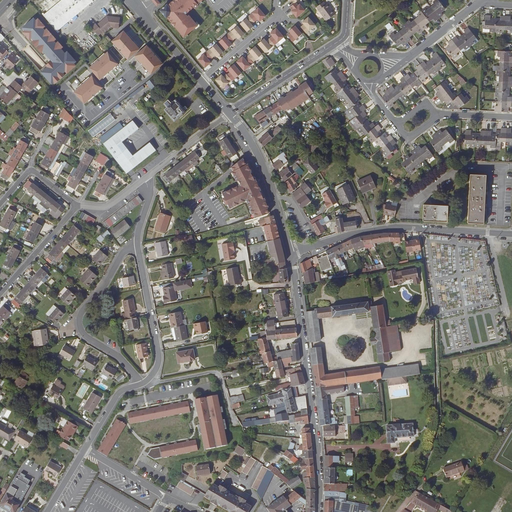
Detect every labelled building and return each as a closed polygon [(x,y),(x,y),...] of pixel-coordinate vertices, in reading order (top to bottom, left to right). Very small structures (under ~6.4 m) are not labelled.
[(73,9),(64,0),(44,0),(40,4),(57,23),(73,9)] [(173,0),(168,5),(165,7),(165,6),(160,10),(163,15),(165,14),(167,16),(166,16),(183,37),(197,26),(188,15),(187,16),(185,14),(201,0),(173,0)] [(431,7),(439,18),(443,15),(441,12),(445,9),(438,0),(436,0),(433,2),(434,5),(431,7)] [(305,10),(297,1),(294,4),(290,7),(292,10),(292,11),(297,17),(305,10)] [(316,7),(326,21),(335,14),(328,3),(326,5),(323,2),(316,7)] [(421,12),(429,21),(433,18),(435,21),(439,18),(431,7),(427,10),(426,8),(421,12)] [(265,16),(258,8),(240,24),(247,32),(253,27),(251,24),(257,19),(259,21),(265,16)] [(415,20),(423,30),(427,27),(425,24),(429,21),(421,12),(417,15),(418,17),(415,20)] [(485,25),(485,29),(483,28),(482,32),(489,32),(489,31),(495,32),(495,19),(490,19),(490,15),(485,15),(485,21),(482,21),(482,25),(483,25),(485,25)] [(495,19),(495,32),(500,32),(500,29),(505,30),(505,16),(500,16),(500,19),(495,19)] [(110,27),(119,28),(120,18),(107,17),(97,25),(94,25),(92,27),(98,35),(102,31),(103,33),(110,27)] [(315,25),(308,17),(302,22),(304,24),(301,27),(306,33),(315,25)] [(76,62),(67,52),(65,54),(61,49),(63,47),(58,42),(56,43),(54,41),(56,39),(47,29),(44,31),(42,28),(45,26),(38,19),(36,21),(33,18),(22,28),(25,30),(22,32),(29,40),(31,38),(33,40),(31,42),(40,53),(42,51),(51,60),(46,65),(47,67),(41,72),(51,83),(53,81),(55,83),(64,75),(62,72),(64,70),(67,73),(75,66),(74,64),(76,62)] [(405,24),(413,34),(417,31),(419,33),(423,30),(415,20),(411,23),(409,21),(405,24)] [(399,32),(407,42),(411,39),(409,37),(413,34),(405,24),(401,27),(403,29),(399,32)] [(219,42),(226,50),(232,45),(230,42),(236,37),(238,39),(244,34),(237,26),(219,42)] [(293,42),(302,34),(295,26),(289,31),(291,33),(288,36),(293,42)] [(476,38),(468,27),(464,31),(466,33),(462,36),(469,46),(474,43),(472,41),(476,38)] [(264,39),(258,44),(265,53),(284,37),(276,28),(270,33),(272,36),(266,42),(264,39)] [(112,42),(127,60),(139,49),(132,42),(128,45),(126,43),(130,39),(123,31),(112,42)] [(407,42),(399,32),(395,35),(394,33),(389,36),(397,46),(401,43),(403,46),(407,42)] [(469,46),(462,36),(458,39),(456,37),(452,40),(460,50),(464,47),(465,49),(469,46)] [(460,50),(452,40),(448,43),(450,46),(446,49),(453,59),(458,55),(456,53),(460,50)] [(217,57),(223,52),(216,44),(198,60),(205,68),(211,63),(209,60),(215,55),(217,57)] [(146,60),(148,63),(143,66),(150,74),(162,64),(147,46),(135,56),(142,64),(146,60)] [(255,46),(249,51),(251,54),(248,56),(248,57),(245,60),(243,57),(237,62),(244,71),(253,63),(253,62),(262,54),(255,46)] [(500,61),(511,61),(511,56),(510,57),(511,52),(498,51),(498,56),(500,57),(500,61)] [(104,69),(106,67),(110,71),(118,64),(108,52),(89,68),(100,80),(107,73),(104,69)] [(430,61),(437,71),(441,68),(440,66),(444,62),(436,52),(431,55),(434,58),(430,61)] [(11,69),(19,60),(15,57),(16,57),(12,53),(3,62),(6,65),(11,69)] [(329,59),(328,57),(322,61),(328,69),(330,67),(326,61),(329,59)] [(326,61),(330,67),(335,63),(331,57),(329,59),(326,61)] [(420,64),(428,75),(432,72),(433,74),(437,71),(430,61),(426,64),(424,61),(420,64)] [(511,66),(511,61),(500,61),(500,66),(497,66),(497,71),(510,72),(510,67),(511,66)] [(234,64),(228,69),(230,72),(227,75),(226,74),(223,77),(221,75),(215,80),(222,88),(231,80),(232,81),(241,73),(234,64)] [(414,73),(421,83),(426,80),(424,78),(428,75),(420,64),(416,68),(418,70),(414,73)] [(338,73),(335,69),(325,77),(329,81),(331,80),(333,83),(344,75),(341,71),(338,73)] [(499,81),(511,81),(511,76),(509,77),(510,72),(497,71),(497,76),(499,77),(499,81)] [(404,77),(412,87),(416,84),(417,86),(421,83),(414,73),(410,76),(408,74),(404,77)] [(344,75),(333,83),(336,87),(334,89),(338,93),(347,85),(344,81),(347,79),(344,75)] [(460,75),(457,78),(462,84),(466,81),(460,75)] [(21,86),(23,87),(29,92),(38,82),(31,76),(26,82),(25,83),(24,83),(21,86)] [(87,87),(85,89),(82,85),(74,92),(84,104),(102,88),(92,76),(84,83),(87,87)] [(158,84),(153,77),(146,82),(151,89),(158,84)] [(398,86),(406,95),(410,92),(408,90),(412,87),(404,77),(400,80),(402,83),(398,86)] [(21,86),(15,80),(9,86),(0,96),(7,104),(23,87),(21,86)] [(293,92),(310,82),(309,80),(299,86),(300,87),(299,88),(293,92)] [(445,81),(437,87),(435,88),(438,92),(436,94),(439,98),(449,90),(446,86),(448,85),(445,81)] [(496,91),(509,92),(509,87),(511,87),(511,81),(499,81),(499,86),(496,86),(496,91)] [(310,82),(293,92),(292,93),(288,95),(287,96),(284,98),(280,100),(287,109),(288,111),(291,109),(292,110),(310,98),(308,96),(313,93),(311,90),(314,88),(310,82)] [(142,85),(129,96),(130,98),(144,88),(142,85)] [(347,85),(338,93),(341,97),(343,95),(346,99),(356,91),(353,87),(350,89),(347,85)] [(388,89),(396,100),(400,97),(401,99),(406,95),(398,86),(394,89),(392,86),(388,89)] [(393,103),(396,100),(388,89),(384,92),(386,95),(382,98),(390,108),(394,104),(393,103)] [(449,90),(439,98),(442,102),(445,100),(448,104),(450,102),(457,96),(454,92),(452,94),(449,90)] [(356,91),(346,99),(349,103),(346,105),(350,109),(357,103),(360,101),(357,97),(359,95),(356,91)] [(498,101),(511,102),(511,97),(508,97),(509,92),(496,91),(496,97),(498,97),(498,101)] [(459,108),(469,100),(466,96),(464,98),(461,94),(457,96),(450,102),(454,106),(456,104),(459,108)] [(287,109),(280,100),(278,102),(283,109),(284,111),(287,109)] [(508,112),(508,107),(511,107),(511,102),(498,101),(498,106),(495,106),(495,111),(508,112)] [(166,110),(175,119),(183,112),(183,111),(184,111),(184,109),(181,107),(180,107),(179,107),(178,107),(175,103),(174,102),(166,110)] [(278,102),(271,106),(275,114),(283,109),(278,102)] [(366,109),(363,105),(360,107),(357,103),(350,109),(347,111),(351,115),(352,113),(355,117),(364,111),(366,109)] [(41,110),(43,111),(40,115),(38,115),(36,118),(37,119),(45,123),(50,115),(49,115),(52,111),(43,106),(41,110)] [(275,114),(271,106),(263,111),(269,118),(275,114)] [(63,109),(59,116),(65,120),(69,113),(63,109)] [(269,118),(263,111),(254,116),(261,124),(263,127),(268,123),(265,120),(269,118)] [(367,121),(364,117),(367,115),(364,111),(355,117),(353,119),(356,123),(354,124),(357,128),(367,121)] [(111,113),(88,131),(93,137),(115,120),(111,113)] [(33,122),(30,126),(31,127),(29,130),(37,135),(39,131),(40,131),(45,123),(37,119),(34,122),(33,122)] [(117,145),(139,128),(133,120),(103,144),(126,173),(156,150),(150,142),(128,159),(124,154),(126,152),(126,151),(125,150),(125,149),(123,149),(122,151),(117,145)] [(367,121),(357,128),(360,133),(362,131),(365,135),(368,133),(376,127),(373,123),(370,125),(367,121)] [(16,122),(11,128),(14,131),(19,125),(16,122)] [(99,137),(104,143),(124,127),(119,122),(99,137)] [(381,129),(378,125),(376,127),(368,133),(371,137),(369,139),(372,143),(374,141),(382,135),(379,131),(381,129)] [(262,144),(263,146),(272,138),(281,129),(278,126),(273,130),(272,129),(259,141),(262,144)] [(496,135),(495,144),(495,147),(495,150),(500,150),(501,141),(505,141),(506,128),(501,128),(501,132),(496,131),(496,135)] [(1,131),(0,129),(0,136),(6,142),(9,138),(5,134),(1,131)] [(436,133),(444,144),(448,141),(449,143),(454,140),(446,130),(442,133),(440,130),(436,133)] [(475,146),(475,134),(471,134),(471,130),(465,130),(465,143),(470,143),(470,146),(475,146)] [(475,134),(475,146),(480,146),(480,144),(485,144),(486,131),(481,131),(480,134),(475,134)] [(486,131),(485,144),(490,144),(490,147),(495,147),(495,144),(496,135),(491,135),(491,131),(486,131)] [(62,144),(66,135),(60,132),(55,140),(62,144)] [(382,147),(393,139),(390,135),(387,137),(384,133),(382,135),(374,141),(378,145),(380,143),(382,147)] [(444,144),(436,133),(432,136),(434,139),(430,142),(437,152),(442,149),(440,147),(444,144)] [(226,138),(223,134),(217,138),(225,150),(231,145),(226,138)] [(23,152),(28,144),(27,143),(30,139),(23,136),(16,148),(23,152)] [(396,143),(393,139),(382,147),(385,151),(383,152),(387,157),(393,152),(396,149),(397,149),(394,145),(396,143)] [(60,153),(65,145),(62,144),(55,140),(51,148),(60,153)] [(312,140),(307,147),(312,151),(317,144),(312,140)] [(448,141),(444,144),(447,148),(454,143),(455,141),(454,140),(449,143),(448,141)] [(196,160),(207,151),(203,145),(195,152),(188,157),(194,165),(195,166),(199,163),(196,160)] [(231,145),(225,150),(221,152),(224,156),(227,154),(232,161),(238,157),(231,145)] [(415,149),(423,160),(427,157),(429,159),(433,156),(426,146),(421,149),(419,146),(415,149)] [(16,148),(14,151),(13,150),(11,150),(8,154),(9,155),(19,160),(23,152),(16,148)] [(55,161),(60,153),(51,148),(46,156),(55,161)] [(410,158),(415,166),(417,168),(421,165),(420,163),(423,160),(415,149),(411,152),(414,155),(410,158)] [(88,165),(93,156),(84,152),(79,160),(82,161),(88,165)] [(104,164),(108,158),(100,153),(95,161),(104,165),(104,164)] [(14,168),(19,160),(9,155),(6,161),(8,163),(7,165),(14,168)] [(412,169),(415,166),(410,158),(407,155),(403,158),(405,161),(401,164),(409,174),(413,171),(412,169)] [(51,170),(56,161),(55,161),(46,156),(41,164),(42,164),(48,168),(51,170)] [(309,156),(302,163),(312,173),(319,167),(309,156)] [(194,165),(188,157),(180,163),(185,169),(187,171),(194,165)] [(233,171),(245,162),(242,158),(234,164),(229,168),(229,169),(231,168),(233,171)] [(280,159),(272,165),(276,170),(283,165),(283,164),(281,161),(280,159)] [(84,173),(88,165),(82,161),(77,169),(84,173)] [(250,220),(258,217),(269,213),(268,211),(267,208),(268,207),(267,205),(264,198),(263,198),(260,191),(261,191),(258,185),(257,182),(255,179),(251,173),(252,173),(247,164),(246,164),(245,162),(233,171),(232,172),(232,173),(234,177),(236,182),(238,181),(240,185),(238,186),(222,194),(223,198),(222,199),(225,205),(226,204),(228,209),(245,201),(247,200),(248,204),(247,205),(249,210),(250,214),(252,213),(253,216),(254,218),(252,219),(252,217),(250,217),(250,220)] [(298,166),(295,162),(291,165),(288,168),(290,171),(293,169),(298,166)] [(7,165),(4,163),(1,167),(5,169),(0,176),(7,180),(14,168),(7,165)] [(173,169),(178,175),(185,169),(180,163),(173,169)] [(62,171),(64,166),(60,164),(54,175),(58,177),(60,174),(62,171)] [(223,172),(217,165),(215,167),(221,174),(221,175),(224,173),(223,172)] [(79,181),(84,173),(77,169),(74,167),(70,175),(79,181)] [(288,168),(287,167),(279,174),(284,181),(293,174),(290,171),(288,168)] [(178,175),(173,169),(165,175),(162,178),(167,183),(178,175)] [(109,187),(114,179),(111,178),(114,173),(107,170),(100,182),(109,187)] [(296,181),(299,175),(297,174),(291,178),(285,182),(288,187),(291,193),(297,188),(294,184),(297,181),(296,181)] [(482,223),(485,175),(471,174),(469,223),(482,223)] [(70,181),(66,189),(72,192),(74,189),(79,181),(70,175),(68,179),(70,181)] [(376,187),(370,175),(357,181),(362,193),(376,187)] [(39,189),(28,180),(24,186),(34,195),(39,189)] [(347,186),(346,181),(335,186),(343,203),(354,199),(348,185),(347,186)] [(109,187),(100,182),(94,194),(100,198),(102,194),(105,195),(109,187)] [(300,186),(307,194),(311,190),(306,183),(305,183),(300,186)] [(293,193),(297,201),(306,194),(300,187),(293,193)] [(39,203),(47,195),(39,189),(34,195),(32,198),(39,203)] [(337,203),(330,190),(322,194),(324,199),(326,202),(326,203),(324,204),(327,209),(337,203)] [(311,201),(306,194),(297,201),(302,208),(311,201)] [(47,195),(39,203),(47,209),(49,206),(54,200),(47,195)] [(61,206),(54,200),(49,206),(56,212),(60,215),(65,209),(61,207),(61,206)] [(16,212),(19,208),(11,204),(9,208),(5,217),(11,220),(16,212)] [(388,214),(395,215),(397,206),(386,204),(383,214),(388,215),(388,214)] [(448,207),(423,206),(423,219),(447,220),(448,207)] [(171,216),(160,212),(155,229),(165,232),(171,216)] [(273,215),(271,216),(263,219),(265,225),(275,222),(274,218),(273,215)] [(315,218),(309,221),(317,236),(325,231),(321,225),(329,220),(327,216),(322,218),(317,221),(315,218)] [(0,230),(5,233),(7,229),(9,230),(11,231),(15,222),(11,220),(5,217),(0,225),(0,226),(0,230)] [(37,234),(42,225),(44,221),(37,218),(31,230),(37,234)] [(336,219),(337,226),(338,229),(339,232),(345,230),(343,223),(342,218),(336,219)] [(125,220),(111,230),(116,237),(130,227),(125,220)] [(253,223),(255,228),(255,229),(262,226),(259,220),(253,223)] [(351,229),(357,228),(356,224),(358,224),(357,221),(343,223),(345,230),(351,229)] [(75,235),(83,227),(77,222),(74,225),(68,232),(73,237),(75,239),(77,237),(75,235)] [(275,222),(265,225),(269,240),(279,238),(277,229),(275,222)] [(107,229),(103,232),(102,233),(103,235),(99,240),(102,243),(106,239),(105,238),(110,233),(107,229)] [(37,234),(31,230),(26,240),(28,241),(29,240),(33,242),(37,234)] [(67,244),(73,237),(68,232),(62,239),(67,244)] [(379,234),(371,235),(372,243),(384,242),(390,241),(389,233),(383,233),(379,234)] [(389,233),(390,241),(393,241),(393,243),(400,243),(399,233),(396,233),(389,233)] [(372,243),(371,235),(366,236),(360,236),(364,244),(372,243)] [(364,244),(360,236),(356,238),(350,240),(353,247),(353,248),(364,244)] [(279,238),(269,240),(266,241),(267,246),(271,246),(271,247),(270,247),(270,249),(272,249),(272,252),(282,250),(282,246),(279,238)] [(67,244),(62,239),(56,246),(64,253),(70,246),(67,244)] [(412,240),(414,251),(421,249),(419,239),(416,239),(412,240)] [(346,251),(353,247),(350,240),(345,242),(342,244),(346,251)] [(414,251),(412,240),(408,241),(405,241),(406,252),(414,251)] [(166,241),(155,243),(158,257),(168,255),(166,241)] [(233,242),(222,244),(225,260),(235,259),(233,250),(234,250),(233,242)] [(15,259),(20,251),(19,250),(21,246),(15,243),(8,255),(15,259)] [(262,243),(247,246),(250,259),(257,258),(256,254),(264,252),(262,243)] [(339,254),(346,251),(342,244),(335,247),(332,248),(336,259),(337,262),(341,260),(339,254)] [(64,253),(56,246),(46,257),(54,264),(64,253)] [(336,259),(332,248),(329,250),(326,251),(327,255),(330,262),(336,259)] [(107,256),(100,250),(92,259),(99,265),(107,256)] [(15,259),(8,255),(2,267),(9,271),(15,259)] [(330,262),(327,255),(317,259),(318,261),(319,265),(322,271),(332,267),(330,262)] [(312,266),(310,261),(311,261),(311,260),(312,260),(312,258),(305,261),(300,263),(302,272),(303,272),(316,266),(315,264),(313,265),(313,266),(312,266)] [(285,283),(289,282),(288,274),(287,268),(286,268),(285,262),(278,262),(281,283),(283,283),(283,282),(285,282),(285,283)] [(171,263),(162,265),(163,270),(165,279),(174,278),(171,263)] [(43,282),(49,275),(47,273),(50,269),(45,265),(41,268),(35,275),(41,280),(43,282)] [(237,267),(226,269),(230,285),(242,283),(241,279),(240,279),(237,267)] [(97,276),(89,268),(79,279),(88,287),(97,276)] [(305,280),(305,284),(314,282),(312,268),(303,272),(305,280)] [(418,277),(416,268),(401,271),(402,274),(396,275),(397,283),(404,282),(403,280),(413,279),(414,284),(420,283),(419,277),(418,277)] [(35,287),(41,280),(35,275),(29,282),(35,287)] [(133,276),(122,278),(124,287),(135,285),(133,276)] [(174,286),(175,290),(192,287),(190,279),(173,282),(174,286)] [(37,289),(43,282),(41,280),(35,287),(37,289)] [(23,289),(29,294),(35,287),(29,282),(23,289)] [(175,290),(174,286),(163,287),(165,296),(163,296),(164,303),(176,300),(175,290)] [(23,301),(29,294),(23,289),(11,302),(17,307),(23,301)] [(75,295),(68,289),(60,298),(67,304),(75,295)] [(286,304),(284,293),(274,295),(276,306),(286,304)] [(25,303),(31,296),(29,294),(23,301),(25,303)] [(480,304),(481,309),(500,304),(498,297),(488,300),(488,301),(480,304)] [(134,312),(135,311),(133,299),(123,301),(125,313),(126,317),(134,315),(134,312)] [(314,310),(306,311),(310,342),(321,340),(317,318),(333,316),(369,311),(369,309),(371,309),(375,337),(370,338),(371,344),(376,344),(378,362),(390,361),(388,351),(389,351),(389,352),(401,350),(397,324),(390,325),(390,319),(384,320),(382,304),(371,306),(371,301),(331,306),(314,309),(314,310)] [(3,306),(0,309),(0,315),(3,318),(5,320),(11,313),(9,311),(12,307),(6,303),(3,306)] [(286,304),(276,306),(278,318),(288,316),(286,304)] [(64,313),(54,305),(49,310),(52,313),(49,316),(56,323),(64,313)] [(172,321),(171,321),(172,327),(174,327),(183,325),(180,311),(171,313),(172,321)] [(139,328),(136,315),(134,315),(126,317),(125,317),(126,321),(128,321),(129,330),(139,328)] [(500,328),(499,340),(505,340),(505,317),(497,317),(496,328),(500,328)] [(266,323),(267,331),(275,330),(275,324),(274,323),(274,320),(266,321),(266,323)] [(208,332),(206,321),(194,323),(194,328),(196,328),(196,329),(197,334),(208,332)] [(177,340),(177,341),(188,339),(185,325),(183,325),(174,327),(177,340)] [(296,328),(282,329),(283,336),(286,335),(286,338),(297,337),(297,332),(297,328),(296,328)] [(49,344),(46,329),(36,330),(38,345),(49,344)] [(267,337),(267,339),(276,339),(275,330),(267,331),(266,331),(267,337)] [(262,353),(270,351),(267,339),(267,337),(261,338),(258,339),(261,350),(261,352),(262,353)] [(146,343),(136,344),(139,358),(148,356),(146,343)] [(299,352),(298,343),(292,344),(292,349),(293,357),(291,357),(292,362),(299,360),(299,352)] [(65,345),(60,353),(70,359),(75,351),(65,345)] [(316,388),(339,384),(377,379),(381,378),(380,369),(380,367),(324,376),(320,348),(311,349),(316,388)] [(193,349),(176,353),(178,363),(195,359),(193,349)] [(262,353),(265,363),(267,363),(278,360),(277,356),(272,358),(271,354),(270,351),(262,353)] [(97,361),(87,355),(82,364),(93,370),(97,361)] [(292,362),(291,357),(288,357),(283,359),(278,360),(267,363),(269,367),(270,367),(274,365),(274,367),(275,369),(282,367),(282,364),(292,362)] [(381,379),(419,374),(418,364),(380,369),(381,378),(381,379)] [(117,370),(106,365),(102,373),(112,379),(117,370)] [(301,370),(300,367),(283,371),(282,367),(275,369),(277,378),(302,372),(301,370)] [(303,378),(302,374),(290,376),(291,383),(284,384),(284,385),(280,385),(281,389),(291,387),(296,387),(304,384),(305,384),(303,378)] [(22,389),(27,380),(26,380),(20,376),(19,376),(14,384),(22,389)] [(57,380),(48,393),(58,398),(64,387),(64,385),(60,383),(61,382),(60,381),(58,379),(57,380)] [(83,383),(76,395),(82,398),(88,387),(83,383)] [(339,384),(316,388),(317,395),(317,400),(326,399),(326,393),(340,391),(339,384)] [(281,421),(288,420),(288,416),(288,413),(296,411),(300,410),(301,411),(307,409),(306,404),(305,396),(298,398),(296,387),(291,387),(291,388),(282,390),(282,391),(282,393),(280,393),(280,392),(277,393),(277,394),(267,397),(269,406),(277,403),(278,408),(281,421)] [(93,392),(84,409),(91,413),(100,397),(93,392)] [(201,420),(199,420),(200,425),(201,434),(204,445),(205,445),(206,449),(210,449),(215,447),(216,446),(217,447),(226,445),(225,441),(226,440),(218,400),(217,400),(216,396),(207,397),(207,398),(205,399),(205,398),(196,399),(197,404),(196,405),(197,412),(199,412),(201,420)] [(326,399),(317,400),(318,409),(320,420),(329,418),(328,408),(329,408),(328,405),(327,405),(326,399)] [(128,413),(130,424),(138,422),(137,421),(141,420),(142,422),(150,420),(149,418),(154,417),(154,419),(162,417),(161,416),(165,415),(166,417),(174,415),(173,413),(182,412),(182,413),(190,412),(188,401),(128,413)] [(354,415),(355,415),(354,408),(353,402),(346,402),(347,416),(354,415)] [(308,423),(308,419),(302,420),(301,414),(293,415),(294,422),(301,421),(301,424),(308,423)] [(359,423),(358,416),(354,416),(354,415),(347,416),(347,424),(359,423)] [(335,421),(335,419),(338,419),(337,417),(329,418),(320,420),(320,424),(320,426),(337,423),(336,421),(335,421)] [(75,431),(78,426),(65,418),(64,418),(61,423),(61,425),(64,427),(59,435),(67,440),(71,434),(73,431),(75,431)] [(117,419),(98,451),(107,456),(111,449),(110,449),(114,441),(116,442),(120,435),(118,434),(120,430),(122,431),(126,424),(117,419)] [(0,434),(9,441),(15,431),(0,422),(0,434)] [(413,429),(412,424),(386,426),(388,443),(391,443),(395,443),(394,438),(414,436),(413,429)] [(345,425),(323,426),(323,434),(323,437),(335,436),(335,432),(345,432),(345,425)] [(310,428),(309,428),(302,428),(302,433),(302,438),(302,440),(311,439),(310,433),(310,428)] [(27,446),(32,437),(20,430),(14,440),(18,442),(19,441),(22,443),(22,444),(26,447),(27,446)] [(311,445),(311,439),(302,440),(302,438),(299,438),(299,446),(296,445),(296,450),(297,450),(303,451),(312,450),(311,445)] [(190,450),(190,452),(198,450),(196,440),(151,449),(147,455),(154,459),(169,456),(169,454),(178,453),(178,454),(186,453),(186,451),(190,450)] [(9,450),(12,452),(17,444),(14,442),(9,450)] [(287,450),(293,455),(294,453),(296,451),(292,449),(294,443),(290,442),(288,448),(287,450)] [(241,456),(245,450),(238,445),(234,451),(241,456)] [(292,456),(293,455),(287,450),(284,453),(283,455),(290,459),(292,456)] [(312,454),(312,450),(303,451),(297,450),(296,451),(294,453),(297,456),(302,454),(303,459),(312,458),(312,454)] [(338,456),(325,456),(325,461),(325,467),(332,468),(332,466),(332,462),(338,462),(338,456)] [(256,460),(251,457),(242,471),(247,475),(256,460)] [(33,461),(27,458),(23,465),(29,468),(33,461)] [(300,461),(301,469),(306,469),(306,467),(313,466),(313,462),(312,458),(303,459),(300,461)] [(50,461),(44,470),(56,477),(61,467),(50,461)] [(463,467),(461,462),(443,468),(446,477),(464,471),(464,470),(463,467)] [(209,464),(195,466),(197,475),(210,474),(209,464)] [(262,479),(268,468),(267,468),(262,466),(251,487),(257,490),(258,487),(262,479)] [(274,467),(270,471),(286,483),(289,481),(278,472),(280,471),(274,466),(274,467)] [(315,483),(314,474),(313,466),(306,467),(306,469),(306,472),(303,473),(303,478),(304,480),(305,484),(315,483)] [(332,468),(325,467),(324,475),(324,491),(340,492),(344,492),(346,493),(346,488),(340,487),(340,484),(334,484),(334,466),(332,466),(332,468)] [(224,479),(228,473),(223,469),(219,475),(224,479)] [(291,489),(301,482),(300,479),(297,476),(289,481),(286,483),(290,487),(291,489)] [(0,507),(3,509),(4,507),(7,508),(6,510),(8,511),(9,509),(11,511),(10,511),(14,511),(30,486),(16,478),(0,505),(0,507)] [(195,488),(180,480),(179,481),(194,490),(195,488)] [(194,490),(179,481),(176,487),(191,495),(194,490)] [(0,492),(0,500),(9,485),(6,483),(0,492)] [(218,505),(229,511),(247,511),(251,506),(245,503),(235,497),(229,493),(219,487),(213,484),(205,495),(204,497),(210,501),(218,505)] [(314,495),(314,490),(306,489),(306,500),(306,506),(306,507),(314,508),(314,505),(314,495)] [(286,499),(291,505),(297,500),(301,503),(303,498),(294,491),(293,491),(291,493),(287,497),(286,496),(284,498),(285,499),(286,499)] [(446,511),(448,509),(418,492),(410,502),(427,511),(435,511),(438,509),(443,511),(446,511)] [(349,511),(351,504),(339,502),(339,499),(339,497),(324,496),(324,511),(349,511)] [(285,499),(284,498),(281,500),(282,501),(280,503),(285,510),(291,505),(286,499),(285,499)] [(366,511),(368,509),(370,506),(351,502),(351,504),(357,505),(356,511),(366,511)] [(511,511),(511,507),(506,503),(500,511),(511,511)]
